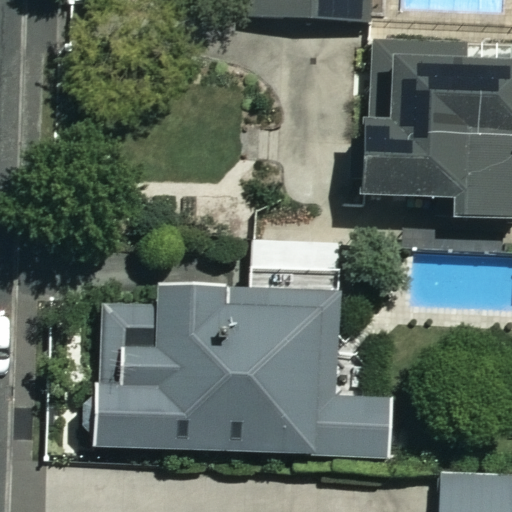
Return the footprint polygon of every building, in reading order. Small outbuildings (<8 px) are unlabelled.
[(367,0),(243,0),(243,28),(367,30),(367,0)] [(511,56),(380,58),(380,136),(354,136),(355,213),(442,212),(442,231),(511,230),(511,56)] [(337,281),(338,241),(251,240),(250,279),(337,281)] [(95,301),(95,396),(82,396),(82,463),(387,464),(388,405),(325,405),(326,301),(95,301)] [(511,511),(511,474),(436,476),(436,511),(511,511)]
